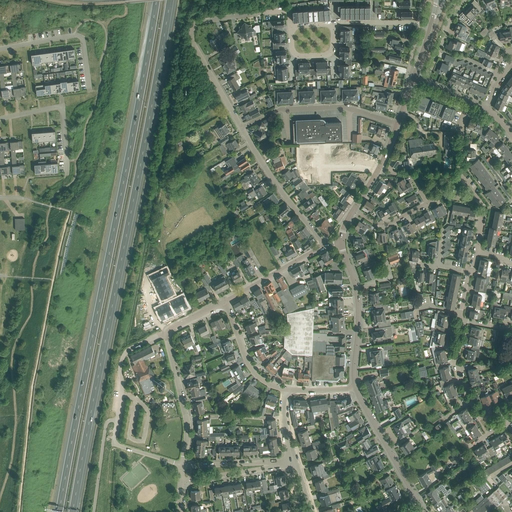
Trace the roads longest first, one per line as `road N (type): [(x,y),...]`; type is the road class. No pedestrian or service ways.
road 1 (motorway): [(72,511),(169,0)]
road 2 (motorway): [(155,0),(58,511)]
road 3 (residential): [(182,465),(114,439),(121,359),(166,333)]
road 4 (residential): [(241,127),(191,44),(191,30),(197,22),(262,11)]
road 5 (residential): [(241,127),(274,111),(343,107),(397,123)]
road 6 (tertiary): [(354,388),(357,294),(341,242)]
road 7 (residential): [(325,245),(241,127)]
road 8 (tertiary): [(424,511),(354,388)]
road 9 (residential): [(182,465),(186,422),(166,333)]
road 10 (residential): [(89,90),(77,35),(0,48)]
road 11 (residential): [(0,119),(61,107),(66,174)]
